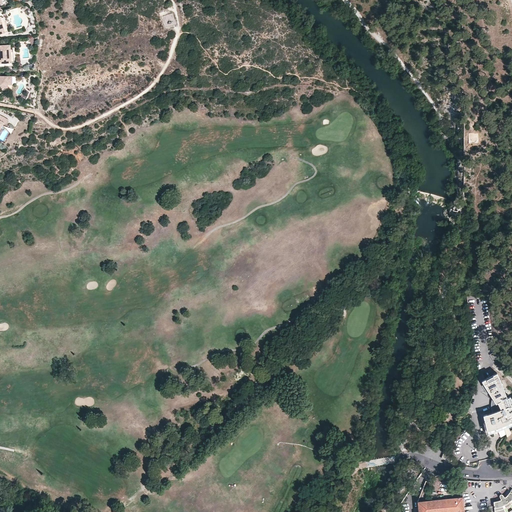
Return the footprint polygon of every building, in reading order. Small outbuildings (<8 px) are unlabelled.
[(10,57),(9,50),(10,49),(10,45),(0,45),(0,50),(0,55),(1,58),(0,58),(0,67),(15,66),(14,57),(10,57)] [(0,85),(1,86),(1,88),(2,88),(8,88),(8,85),(8,81),(12,81),(12,76),(1,76),(1,77),(0,77),(0,85)] [(6,124),(9,120),(0,115),(0,130),(4,123),(6,124)] [(486,427),(484,427),(485,432),(503,426),(511,422),(511,403),(510,405),(497,373),(482,381),(482,382),(493,399),(496,404),(497,404),(502,410),(498,412),(494,413),(490,414),(483,415),(485,420),(486,427)] [(453,453),(445,449),(442,458),(449,461),(453,453)] [(428,483),(421,501),(428,500),(434,485),(428,483)] [(511,511),(511,489),(506,496),(505,498),(503,495),(502,494),(501,494),(500,495),(500,496),(500,497),(501,500),(499,500),(494,502),(494,511),(511,511)] [(463,511),(462,497),(428,500),(421,501),(421,511),(463,511)]
